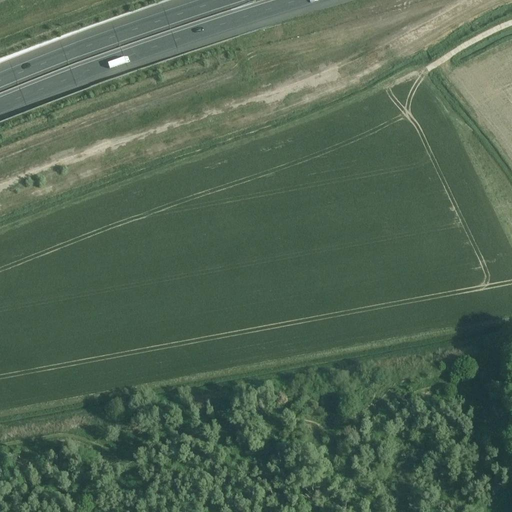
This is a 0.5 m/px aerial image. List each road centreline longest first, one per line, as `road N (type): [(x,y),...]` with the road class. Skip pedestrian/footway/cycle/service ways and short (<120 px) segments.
road 1 (motorway): [(0,101),(305,0)]
road 2 (motorway): [(221,0),(0,76)]
